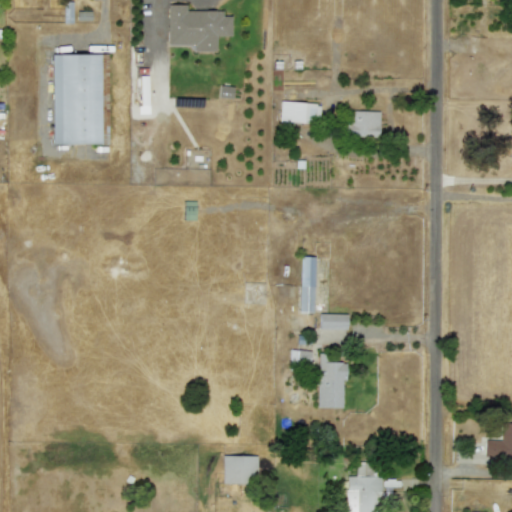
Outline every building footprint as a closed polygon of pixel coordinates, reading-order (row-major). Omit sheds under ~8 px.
[(166,45),(193,45),(192,52),(214,52),(215,36),(229,36),(230,16),(221,16),(221,11),(185,10),(185,4),(166,4),(166,45)] [(51,144),(107,144),(106,54),(50,54),(51,144)] [(317,123),(318,103),(278,102),(278,121),(317,123)] [(378,111),(343,111),(342,135),(377,137),(378,111)] [(313,257),(299,256),(297,312),(312,313),(313,257)] [(346,314),(318,314),(318,328),(345,329),(346,314)] [(309,351),(288,350),(287,364),(308,365),(309,351)] [(340,408),(341,379),(344,379),(344,362),(324,362),(324,354),(316,354),(315,407),(340,408)] [(483,457),(511,457),(511,423),(500,423),(500,440),(484,440),(483,457)] [(221,483),(255,483),(255,456),(221,455),(221,483)] [(344,511),(376,511),(378,463),(355,462),(354,476),(344,476),(344,511)]
